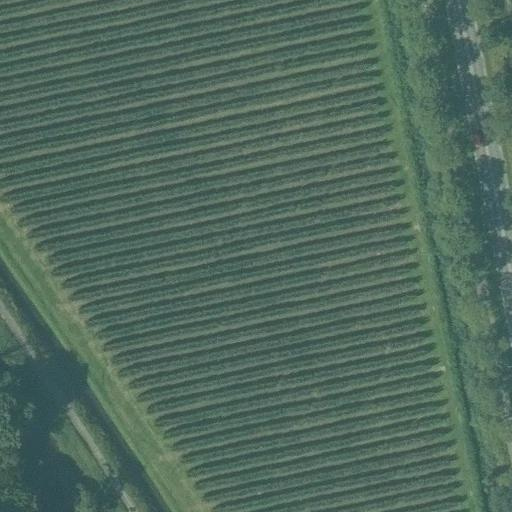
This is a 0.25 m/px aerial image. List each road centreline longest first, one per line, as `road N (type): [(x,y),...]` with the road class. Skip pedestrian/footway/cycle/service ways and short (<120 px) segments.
road 1 (primary): [(511,280),(457,0)]
road 2 (unclassified): [(128,511),(0,312)]
